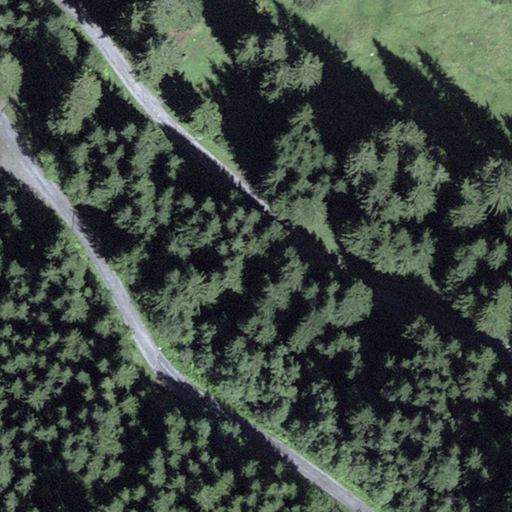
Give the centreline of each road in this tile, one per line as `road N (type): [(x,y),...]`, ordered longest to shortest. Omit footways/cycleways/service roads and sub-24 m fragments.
road 1 (track): [(511,358),(348,280),(151,102),(68,0)]
road 2 (track): [(0,122),(87,235),(155,369),(366,511)]
